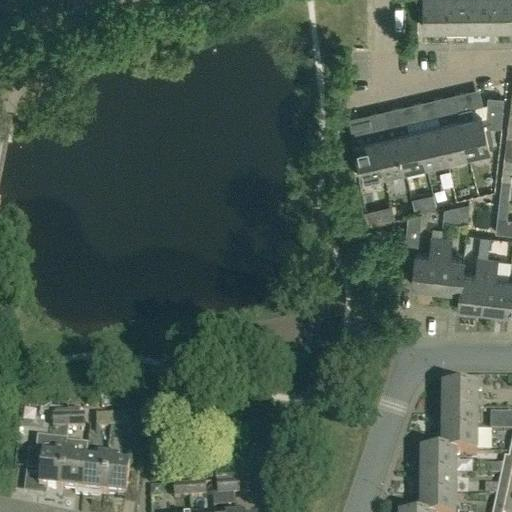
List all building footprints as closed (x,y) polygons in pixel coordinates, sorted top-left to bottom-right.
[(446,28),(445,0),(423,0),(424,28),(446,28)] [(445,0),(446,28),(468,27),(467,0),(445,0)] [(467,0),(468,27),(489,27),(489,0),(467,0)] [(489,0),(489,27),(511,27),(510,0),(489,0)] [(469,154),(490,149),(485,126),(501,127),(504,98),(488,97),(486,115),(482,115),(482,114),(472,116),(470,107),(467,108),(463,92),(454,94),(460,119),(461,119),(469,154)] [(442,97),(433,99),(437,116),(446,113),(442,97)] [(421,101),(412,104),(416,120),(425,118),(421,101)] [(397,133),(406,169),(427,164),(418,128),(409,131),(407,121),(404,122),(400,106),(391,108),(397,133)] [(376,138),(385,174),(406,169),(397,133),(388,136),(386,126),(383,127),(379,111),(370,113),(374,129),(376,138)] [(349,118),(363,179),(385,174),(376,138),(374,129),(362,132),(358,116),(349,118)] [(439,124),(448,159),(469,154),(461,119),(460,119),(439,124)] [(418,128),(427,164),(448,159),(439,124),(418,128)] [(502,175),(511,176),(511,168),(511,159),(504,158),(502,175)] [(501,180),(499,196),(508,197),(510,181),(501,180)] [(498,201),(495,233),(511,234),(511,219),(506,219),(508,202),(498,201)] [(452,221),(454,207),(445,210),(443,220),(452,221)] [(408,218),(407,229),(419,230),(420,218),(420,214),(408,218)] [(412,285),(436,288),(441,237),(432,236),(430,254),(415,252),(412,285)] [(452,238),(441,237),(436,288),(435,292),(449,294),(449,289),(459,290),(460,290),(462,274),(464,258),(450,256),(452,238)] [(457,306),(482,309),(487,258),(478,257),(476,275),(462,274),(460,290),(459,290),(457,306)] [(505,312),(509,279),(496,278),(498,260),(487,258),(482,309),(505,312)] [(443,387),(442,409),(477,409),(478,387),(443,387)] [(442,409),(442,430),(477,431),(477,409),(442,409)] [(47,415),(30,411),(27,424),(44,428),(47,415)] [(511,411),(499,412),(500,426),(511,425),(511,411)] [(68,427),(67,414),(52,415),(53,428),(68,428),(68,427)] [(68,427),(68,428),(85,428),(85,414),(67,414),(68,427)] [(111,425),(111,414),(96,414),(96,426),(111,426),(111,425)] [(111,425),(111,426),(128,426),(128,414),(111,414),(111,425)] [(478,447),(494,447),(493,426),(478,426),(478,447)] [(456,452),(456,453),(477,453),(477,431),(442,430),(442,451),(442,452),(456,452)] [(35,453),(28,452),(26,470),(40,472),(38,490),(46,491),(46,488),(61,490),(66,443),(66,440),(42,438),(36,442),(35,453)] [(66,443),(61,490),(75,491),(75,494),(81,495),(85,458),(87,445),(66,443)] [(456,474),(456,453),(456,452),(442,452),(442,451),(420,451),(420,473),(456,474)] [(103,494),(108,455),(98,454),(97,460),(85,458),(81,495),(99,497),(99,494),(103,494)] [(117,456),(108,455),(103,494),(117,496),(117,499),(125,500),(129,463),(117,462),(117,456)] [(501,475),(511,477),(511,472),(511,459),(505,458),(501,475)] [(456,474),(420,473),(420,495),(456,495),(456,474)] [(270,499),(269,475),(254,476),(256,500),(270,499)] [(231,481),(232,495),(250,494),(249,480),(231,481)] [(497,496),(506,498),(510,482),(500,480),(497,496)] [(232,495),(231,481),(216,482),(217,496),(232,495)] [(188,485),(189,497),(206,496),(205,483),(188,485)] [(189,497),(188,485),(173,486),(174,490),(175,498),(189,497)] [(166,486),(150,488),(151,500),(167,498),(166,491),(174,490),(173,486),(166,486)] [(455,511),(456,495),(420,495),(419,511),(455,511)] [(496,501),(493,511),(503,511),(505,503),(496,501)]
